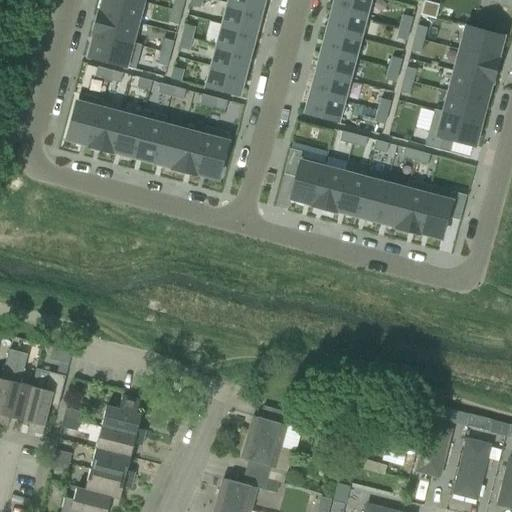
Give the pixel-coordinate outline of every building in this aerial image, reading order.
[(129,0),(103,0),(100,15),(137,24),(143,3),(129,0)] [(180,0),(174,0),(171,11),(181,14),(184,1),(180,0)] [(191,0),(190,7),(199,10),(202,0),(191,0)] [(228,0),(227,5),(262,14),(265,0),(228,0)] [(333,0),(331,10),(366,19),(371,0),(333,0)] [(227,5),(221,26),(256,35),(262,14),(227,5)] [(331,10),(326,31),(360,40),(366,19),(331,10)] [(171,11),(168,24),(178,26),(181,14),(171,11)] [(100,15),(95,35),(132,45),(132,44),(137,24),(100,15)] [(402,16),(399,28),(409,30),(412,19),(402,16)] [(185,26),(182,37),(191,40),(195,28),(185,26)] [(221,26),(216,46),(251,56),(256,35),(221,26)] [(417,27),(413,39),(423,42),(426,29),(417,27)] [(399,28),(396,39),(406,42),(409,30),(399,28)] [(466,29),(459,52),(496,61),(497,61),(502,38),(466,29)] [(326,31),(320,52),(355,61),(360,40),(326,31)] [(95,35),(88,58),(135,71),(141,47),(132,44),(132,45),(95,35)] [(182,37),(179,49),(188,51),(191,40),(182,37)] [(413,39),(410,52),(420,55),(423,42),(413,39)] [(163,40),(160,53),(170,55),(173,43),(163,40)] [(216,46),(210,67),(245,76),(251,56),(216,46)] [(320,52),(315,73),(349,82),(355,61),(320,52)] [(459,52),(454,72),(491,82),(491,83),(492,84),(498,61),(497,61),(496,61),(459,52)] [(160,53),(157,65),(167,68),(170,55),(160,53)] [(391,58),(388,70),(398,72),(401,61),(391,58)] [(210,67),(205,89),(239,98),(245,76),(210,67)] [(97,68),(95,78),(107,81),(110,71),(97,68)] [(174,69),(170,80),(180,83),(183,71),(174,69)] [(406,69),(402,81),(412,84),(415,71),(406,69)] [(388,70),(385,81),(395,84),(398,72),(388,70)] [(110,71),(107,81),(120,85),(123,75),(110,71)] [(454,72),(448,93),(485,103),(491,83),(491,82),(454,72)] [(315,73),(309,93),(344,103),(349,82),(315,73)] [(139,79),(136,89),(149,92),(152,82),(139,79)] [(402,81),(399,94),(409,96),(412,84),(402,81)] [(152,82),(149,92),(170,98),(172,88),(152,82)] [(172,88),(170,98),(183,101),(185,91),(172,88)] [(309,93),(303,115),(338,125),(344,103),(309,93)] [(443,113),(443,114),(480,124),(485,103),(448,93),(443,113)] [(70,130),(67,141),(89,146),(90,147),(101,105),(102,105),(103,101),(79,95),(74,115),(72,114),(67,129),(70,130)] [(202,96),(199,105),(212,109),(214,99),(202,96)] [(214,99),(212,109),(224,112),(227,102),(214,99)] [(380,100),(377,111),(387,114),(390,102),(380,100)] [(89,146),(88,148),(111,154),(112,153),(111,152),(121,115),(122,116),(123,111),(102,105),(101,105),(90,147),(89,146)] [(141,121),(132,158),(153,163),(162,126),(163,127),(166,117),(143,111),(141,121)] [(377,111),(374,123),(383,126),(387,114),(377,111)] [(434,111),(424,147),(449,154),(452,141),(474,147),(480,124),(443,114),(443,113),(434,111)] [(121,115),(111,152),(112,153),(132,158),(141,121),(122,116),(121,115)] [(162,126),(153,163),(172,169),(173,169),(183,132),(163,127),(162,126)] [(204,137),(194,174),(195,175),(217,180),(220,170),(223,170),(227,155),(224,154),(230,134),(206,128),(203,137),(204,137)] [(172,169),(172,170),(195,176),(195,175),(194,174),(204,137),(203,137),(183,132),(173,169),(172,169)] [(342,133),(339,142),(352,146),(354,136),(342,133)] [(354,136),(352,146),(364,149),(367,139),(354,136)] [(377,142),(374,152),(387,155),(389,145),(377,142)] [(404,149),(401,159),(414,162),(417,153),(404,149)] [(290,150),(283,175),(296,179),(290,200),(312,206),(313,206),(323,169),(324,169),(325,165),(303,159),(304,154),(290,150)] [(417,153),(414,162),(427,166),(429,156),(417,153)] [(312,206),(312,207),(335,213),(335,212),(334,211),(344,174),(324,169),(323,169),(313,206),(312,206)] [(344,174),(334,211),(335,212),(355,217),(365,180),(344,174)] [(365,180),(355,217),(376,223),(386,186),(365,180)] [(396,228),(396,229),(418,235),(419,234),(418,234),(428,197),(431,188),(408,182),(406,191),(407,191),(397,228),(396,228)] [(386,186),(376,223),(396,228),(397,228),(407,191),(406,191),(386,186)] [(428,197),(418,234),(419,234),(441,240),(446,218),(459,222),(465,197),(451,193),(449,202),(428,197)] [(0,379),(0,423),(15,365),(18,353),(9,351),(2,380),(0,379)] [(15,365),(0,423),(0,425),(7,427),(9,419),(23,422),(31,387),(19,384),(23,367),(26,355),(18,353),(15,365)] [(61,363),(58,375),(65,377),(69,365),(61,363)] [(44,391),(31,387),(23,422),(36,425),(34,434),(42,436),(50,406),(57,408),(65,377),(58,375),(49,373),(44,391)] [(101,428),(144,439),(146,431),(137,429),(141,415),(136,414),(140,401),(122,396),(119,410),(107,407),(101,428)] [(428,417),(450,423),(453,411),(432,405),(428,417)] [(252,416),(246,438),(281,448),(287,426),(295,429),(297,419),(298,417),(282,412),(263,407),(260,419),(252,416)] [(63,419),(79,422),(82,413),(66,409),(63,419)] [(470,416),(467,427),(488,433),(491,421),(470,416)] [(455,424),(430,418),(418,468),(443,474),(455,424)] [(79,422),(63,419),(61,428),(77,432),(79,422)] [(329,426),(326,436),(343,440),(345,431),(329,426)] [(142,447),(144,439),(101,428),(96,449),(130,458),(134,444),(142,447)] [(492,440),(468,434),(454,490),(478,496),(492,440)] [(267,479),(267,480),(278,483),(283,485),(286,473),(275,470),(281,448),(246,438),(240,459),(248,461),(244,473),(267,479)] [(386,443),(382,456),(402,462),(406,448),(386,443)] [(90,470),(133,481),(135,473),(127,471),(130,458),(96,449),(90,470)] [(53,460),(69,464),(71,455),(55,451),(53,460)] [(499,501),(511,504),(511,452),(499,501)] [(69,464),(53,460),(50,470),(66,474),(69,464)] [(364,461),(361,469),(383,475),(386,467),(364,461)] [(85,491),(119,500),(123,486),(131,488),(133,481),(90,470),(85,491)] [(222,479),(216,501),(251,510),(257,490),(264,491),(267,480),(267,479),(244,473),(241,484),(222,479)] [(395,479),(391,494),(403,497),(407,482),(395,479)] [(267,480),(264,491),(275,495),(278,483),(267,480)] [(118,507),(119,500),(85,491),(85,493),(76,491),(73,501),(64,498),(60,511),(107,511),(109,505),(118,507)] [(320,497),(317,508),(328,511),(331,500),(320,497)] [(414,511),(367,500),(363,511),(414,511)] [(251,511),(251,510),(216,501),(213,511),(251,511)] [(333,502),(330,511),(342,511),(345,505),(333,502)]
